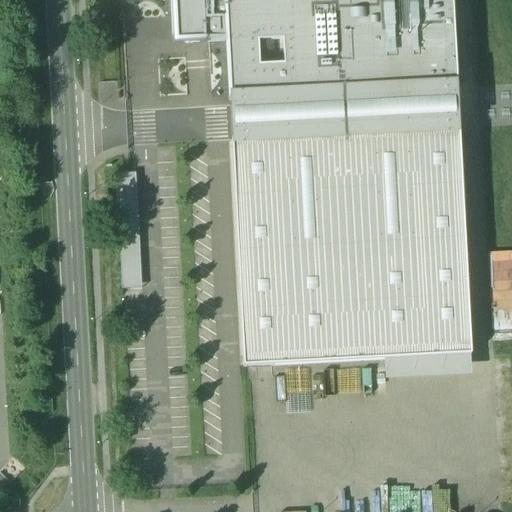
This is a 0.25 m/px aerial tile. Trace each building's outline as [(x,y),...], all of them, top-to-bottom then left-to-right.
[(223,0),(174,0),(176,34),(178,38),(182,39),(202,38),(203,45),(226,43),(223,0)] [(452,0),(223,0),(226,43),(229,102),(457,90),(452,0)] [(457,90),(229,102),(231,142),(459,130),(457,90)] [(459,130),(231,142),(243,369),(384,362),(470,357),(471,357),(459,130)] [(136,175),(116,176),(118,227),(139,226),(136,175)] [(139,226),(118,227),(122,291),(142,290),(139,226)] [(511,310),(511,252),(487,253),(489,311),(511,310)] [(470,357),(384,362),(385,382),(471,377),(470,357)]
